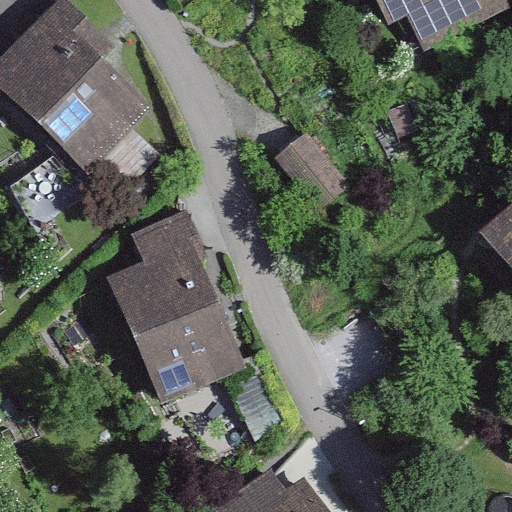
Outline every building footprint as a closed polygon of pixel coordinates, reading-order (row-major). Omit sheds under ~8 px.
[(377,0),(389,23),(409,14),(426,48),(508,7),(504,0),(377,0)] [(171,117),(69,8),(0,72),(0,79),(99,184),(171,117)] [(362,198),(316,147),(283,176),(329,227),(362,198)] [(263,382),(193,230),(136,256),(162,281),(123,298),(179,420),(263,382)] [(511,246),(501,256),(511,268),(511,246)] [(333,511),(320,494),(289,486),(254,511),(333,511)]
